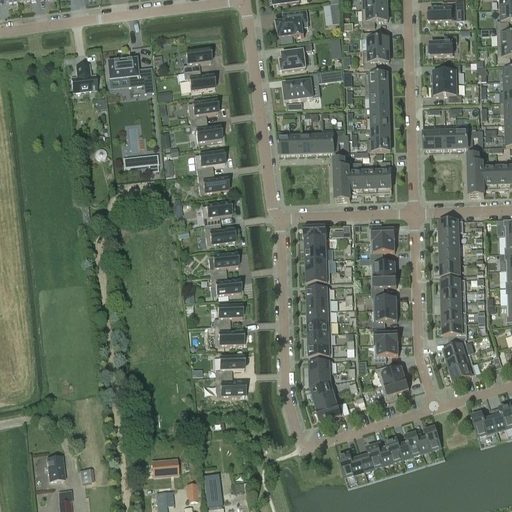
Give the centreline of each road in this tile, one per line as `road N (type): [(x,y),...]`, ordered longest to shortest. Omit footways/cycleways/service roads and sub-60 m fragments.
road 1 (residential): [(279,220),(286,403),(302,451),(433,409)]
road 2 (residential): [(0,32),(244,1)]
road 3 (residential): [(244,1),(269,205),(279,220)]
road 4 (residential): [(406,0),(414,214)]
road 5 (residential): [(414,214),(417,361),(433,409)]
road 6 (residential): [(279,220),(414,214)]
